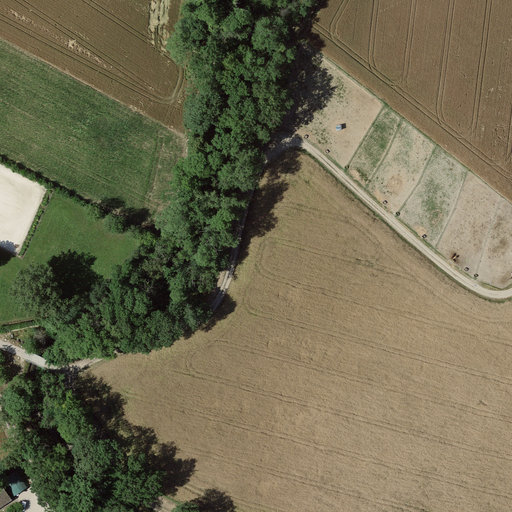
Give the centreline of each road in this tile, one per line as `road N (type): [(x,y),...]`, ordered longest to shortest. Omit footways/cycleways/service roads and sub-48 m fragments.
road 1 (track): [(511,295),(494,297),(468,283),(310,145),(278,135),(257,166),(228,281),(212,311),(166,334),(50,366)]
road 2 (track): [(64,368),(124,487),(164,511)]
